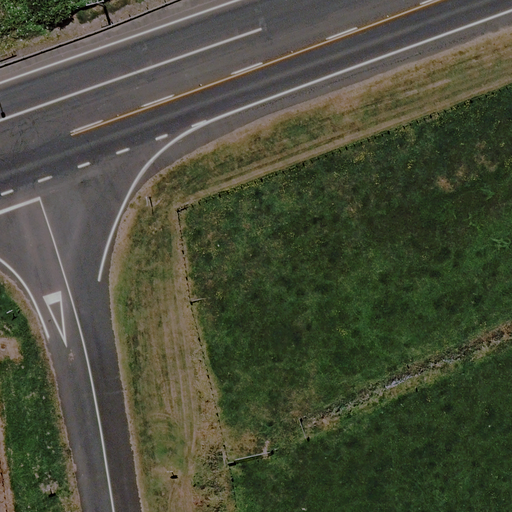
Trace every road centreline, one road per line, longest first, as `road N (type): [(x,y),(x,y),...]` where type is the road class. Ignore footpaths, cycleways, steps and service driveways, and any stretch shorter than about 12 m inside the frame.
road 1 (primary): [(19,151),(432,0)]
road 2 (unclassified): [(19,151),(78,322),(113,511)]
